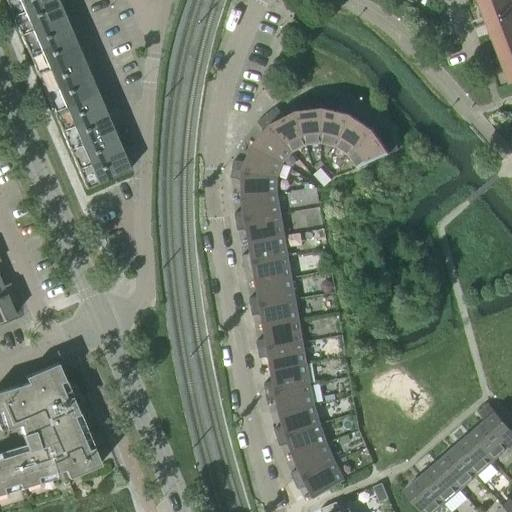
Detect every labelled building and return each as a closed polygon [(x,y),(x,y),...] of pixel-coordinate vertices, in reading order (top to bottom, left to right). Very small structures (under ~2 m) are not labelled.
[(4,0),(11,16),(47,0),(4,0)] [(47,0),(11,16),(19,35),(64,15),(57,0),(47,0)] [(511,0),(484,0),(479,2),(487,23),(511,13),(511,0)] [(511,13),(487,23),(494,43),(511,36),(511,13)] [(19,35),(28,54),(72,35),(64,15),(19,35)] [(28,54),(36,73),(80,54),(72,35),(28,54)] [(511,36),(494,43),(502,63),(511,59),(511,36)] [(36,73),(44,93),(89,74),(80,54),(36,73)] [(511,59),(502,63),(510,84),(511,83),(511,59)] [(44,93),(52,112),(97,93),(89,74),(44,93)] [(52,112),(61,131),(105,112),(97,93),(52,112)] [(277,106),(267,114),(293,150),(294,150),(305,145),(308,143),(319,142),(326,143),(333,145),(338,146),(349,154),(359,167),(399,148),(391,134),(380,139),(373,129),(350,113),(334,109),(334,95),(313,94),(312,108),(295,110),(284,116),(277,106)] [(61,131),(69,150),(114,131),(105,112),(61,131)] [(252,144),(282,164),(283,162),(292,152),(293,150),(267,114),(265,115),(258,122),(264,130),(252,144)] [(69,150),(77,169),(122,150),(114,131),(69,150)] [(235,160),(233,168),(278,178),(278,175),(282,164),(252,144),(245,161),(235,160)] [(122,150),(77,169),(86,189),(130,169),(122,150)] [(242,195),(243,197),(278,194),(278,191),(278,178),(233,168),(233,170),(232,177),(242,179),(242,195)] [(235,212),(236,221),(281,213),(278,194),(243,197),(245,210),(235,212)] [(246,228),(248,240),(285,233),(281,213),(236,221),(238,230),(246,228)] [(242,253),(243,261),(288,254),(285,233),(248,240),(250,252),(242,253)] [(254,270),(256,283),(292,276),(288,254),(243,261),(245,271),(254,270)] [(250,297),(252,306),(296,299),(292,276),(256,283),(258,296),(250,297)] [(0,296),(11,292),(8,284),(1,287),(0,283),(0,296)] [(11,292),(0,296),(0,321),(14,316),(9,304),(15,302),(11,292)] [(262,314),(264,326),(300,320),(296,299),(252,306),(253,315),(262,314)] [(258,340),(259,350),(304,342),(300,320),(264,326),(266,338),(258,340)] [(270,358),(272,369),(307,363),(304,342),(259,350),(261,359),(270,358)] [(265,383),(267,392),(311,383),(307,363),(272,369),(274,381),(265,383)] [(77,414),(56,364),(24,377),(25,383),(0,390),(0,430),(18,425),(26,451),(0,458),(0,494),(4,494),(2,488),(18,484),(20,489),(38,483),(37,478),(52,473),(54,479),(56,478),(55,472),(63,470),(67,478),(99,465),(91,448),(86,449),(72,416),(77,414)] [(276,399),(279,412),(320,403),(320,402),(322,402),(321,398),(314,400),(311,383),(267,392),(268,401),(276,399)] [(274,428),(277,437),(321,423),(316,406),(321,405),(320,403),(279,412),(283,426),(274,428)] [(486,422),(470,436),(493,463),(509,449),(511,451),(511,450),(511,431),(490,406),(480,415),(486,422)] [(288,444),(293,457),(328,443),(326,437),(321,423),(277,437),(280,446),(288,444)] [(470,436),(453,450),(477,477),(493,463),(470,436)] [(290,473),(295,482),(336,462),(334,458),(328,443),(293,457),(299,469),(290,473)] [(453,450),(437,464),(460,491),(477,477),(453,450)] [(336,462),(295,482),(299,491),(309,486),(315,497),(345,479),(336,462)] [(437,464),(421,478),(444,505),(460,491),(437,464)] [(436,511),(444,505),(421,478),(404,493),(420,511),(436,511)] [(376,495),(379,502),(388,498),(385,491),(382,483),(373,487),(376,495)] [(511,511),(511,503),(508,499),(501,505),(506,511),(511,511)] [(350,511),(349,508),(342,511),(337,502),(321,509),(322,511),(350,511)]
